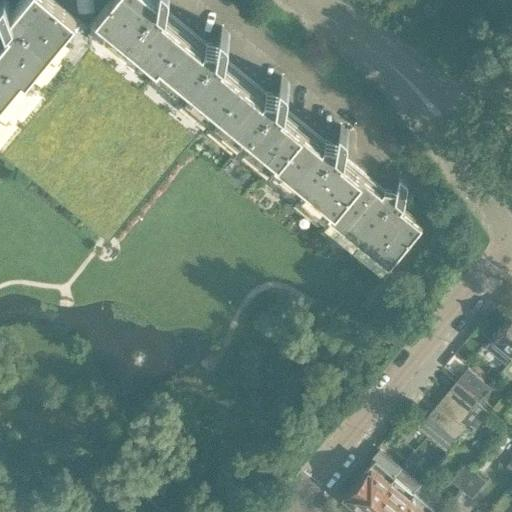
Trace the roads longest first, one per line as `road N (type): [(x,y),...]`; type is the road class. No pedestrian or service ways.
road 1 (residential): [(292,503),(511,240)]
road 2 (residential): [(439,116),(312,0)]
road 3 (residential): [(439,116),(443,143),(511,238)]
